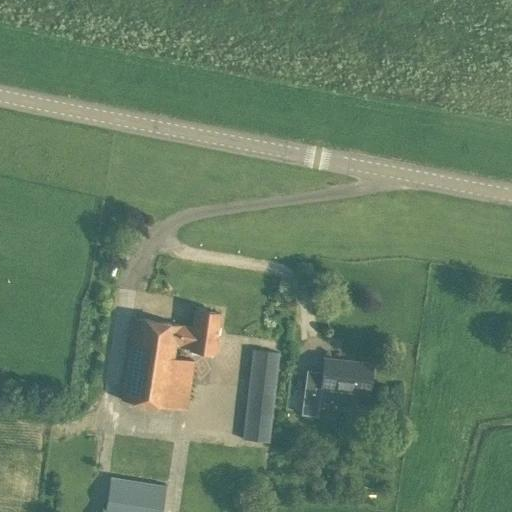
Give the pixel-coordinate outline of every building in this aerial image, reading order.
[(132,317),(120,399),(186,410),(194,360),(174,356),(175,344),(188,346),(189,346),(189,348),(213,352),(215,336),(218,313),(194,309),(192,326),(190,326),(190,324),(179,322),(132,317)] [(251,348),(241,439),(268,443),(279,352),(251,348)] [(320,387),(322,387),(367,393),(371,363),(324,357),(320,387)] [(319,391),(303,389),(300,413),(316,415),(319,391)] [(101,505),(99,511),(161,511),(166,487),(109,477),(103,506),(101,505)]
